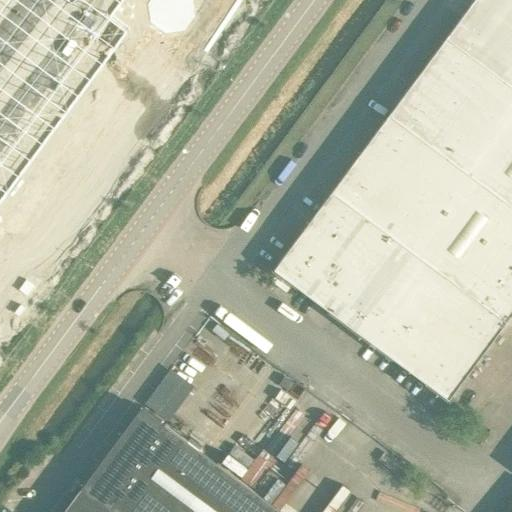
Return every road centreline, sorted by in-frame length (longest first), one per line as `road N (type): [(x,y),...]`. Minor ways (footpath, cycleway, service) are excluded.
road 1 (unclassified): [(312,0),(0,421)]
road 2 (unknown): [(254,0),(16,321)]
road 3 (unknown): [(511,449),(490,467),(462,453),(206,281)]
road 4 (unknown): [(206,281),(430,0)]
road 5 (unknown): [(206,281),(23,511)]
